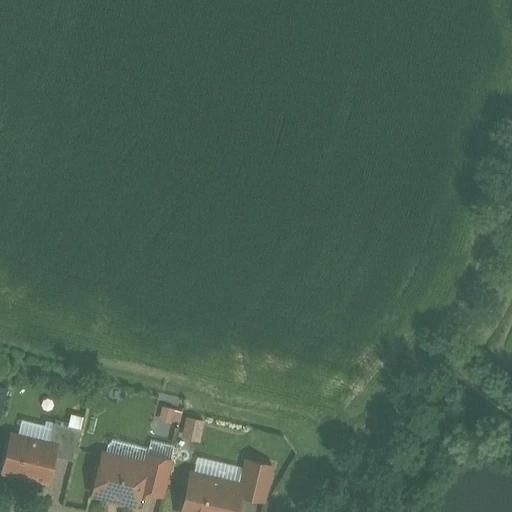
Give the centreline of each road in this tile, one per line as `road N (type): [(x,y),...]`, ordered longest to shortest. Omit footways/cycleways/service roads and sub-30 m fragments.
road 1 (residential): [(319,511),(465,297)]
road 2 (unclassified): [(511,158),(465,297)]
